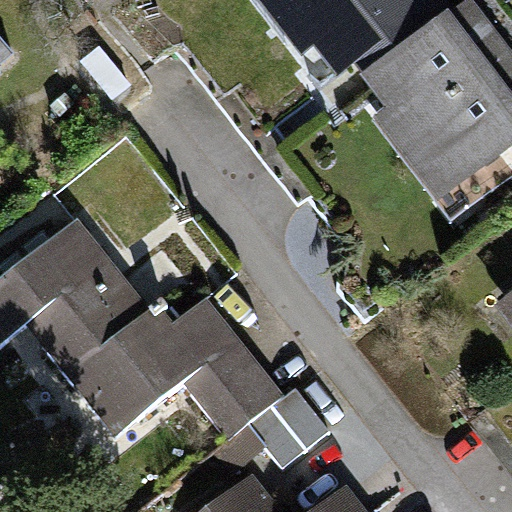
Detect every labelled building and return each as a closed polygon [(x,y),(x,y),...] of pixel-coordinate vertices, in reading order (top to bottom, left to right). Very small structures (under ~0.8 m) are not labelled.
[(271,0),(304,42),(315,34),(341,67),(387,32),(382,25),(396,14),(400,20),(425,0),(271,0)] [(511,122),(511,76),(467,19),(444,37),(442,35),(380,83),(405,115),(393,124),(446,192),(498,152),(489,140),(511,122)] [(0,70),(15,58),(0,40),(0,70)] [(77,222),(0,284),(0,348),(0,349),(35,321),(57,348),(47,355),(91,409),(114,391),(140,422),(184,387),(229,444),(239,436),(280,403),(226,337),(231,333),(207,302),(173,328),(163,315),(167,312),(162,305),(151,314),(77,222)] [(255,456),(239,436),(229,444),(220,452),(236,472),(255,456)] [(358,511),(345,496),(324,511),(274,511),(262,498),(244,511),(221,511),(220,510),(217,511),(358,511)]
